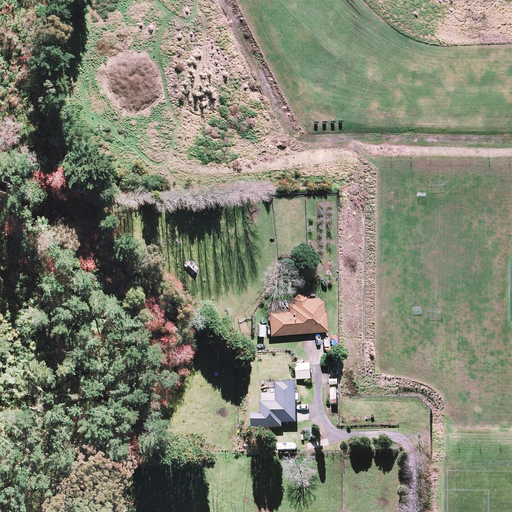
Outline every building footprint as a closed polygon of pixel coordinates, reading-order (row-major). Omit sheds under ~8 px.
[(191,261),(186,267),(196,275),(200,269),(191,261)] [(269,337),(325,333),(324,311),(323,312),(322,304),(319,304),(319,299),(303,300),(302,294),(291,295),(292,306),(287,307),(288,314),(268,316),(269,337)] [(333,297),(324,297),(324,305),(333,306),(333,297)] [(311,380),(311,366),(296,366),(296,381),(311,380)] [(308,405),(295,406),(295,387),(276,387),(276,397),(262,398),(262,418),(252,418),(252,431),(281,430),(281,425),(296,425),(296,418),(308,418),(308,405)]
